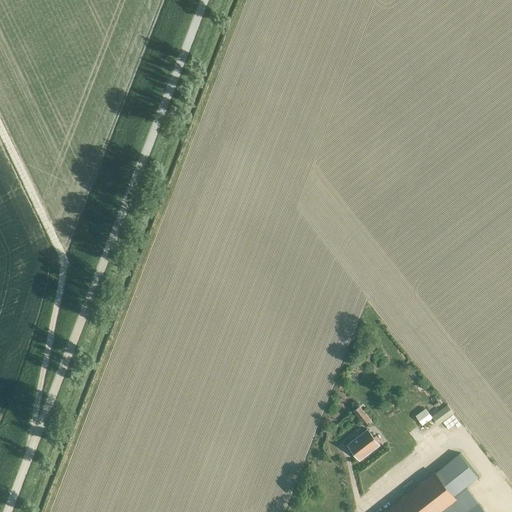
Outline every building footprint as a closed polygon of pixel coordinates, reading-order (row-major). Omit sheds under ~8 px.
[(433,388),(425,390),(428,398),(435,396),(433,388)] [(422,424),(431,417),(437,424),(453,412),(447,404),(431,416),(426,409),(416,416),(422,424)] [(353,410),(366,427),(372,422),(359,406),(353,410)] [(413,423),(405,427),(412,439),(419,435),(413,423)] [(347,444),(359,460),(379,444),(367,429),(347,444)] [(424,480),(383,511),(485,511),(466,487),(475,480),(479,477),(460,453),(435,473),(434,472),(424,480)]
